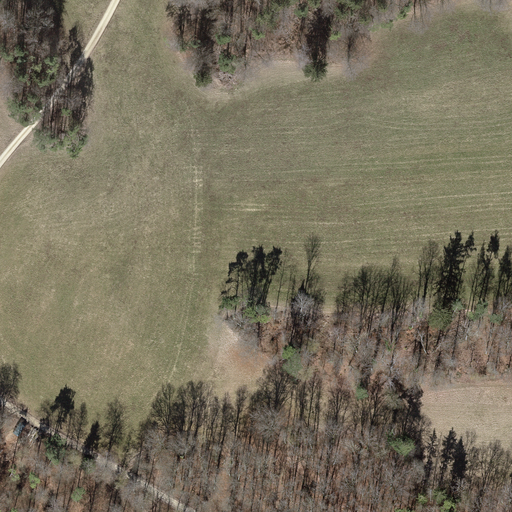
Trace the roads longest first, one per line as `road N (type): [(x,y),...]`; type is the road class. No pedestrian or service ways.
road 1 (track): [(189,511),(0,401)]
road 2 (track): [(0,163),(115,0)]
